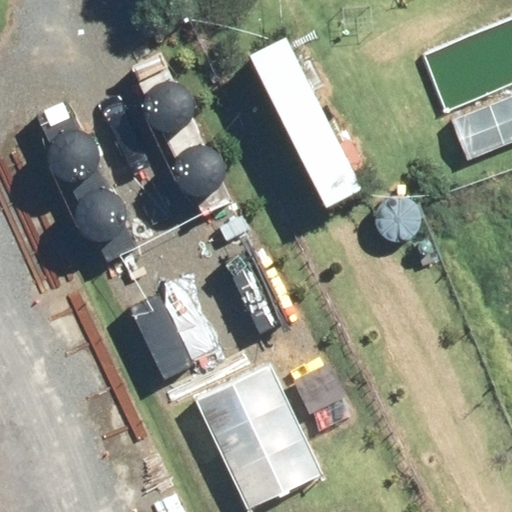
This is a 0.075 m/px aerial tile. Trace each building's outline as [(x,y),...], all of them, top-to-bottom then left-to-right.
[(198,256),(154,275),(184,343),(228,324),(198,256)] [(266,260),(235,279),(267,332),(298,313),(266,260)] [(65,290),(40,302),(126,478),(150,466),(65,290)] [(270,362),(190,399),(243,511),(322,474),(270,362)] [(0,400),(0,423),(9,419),(0,400)] [(43,511),(13,445),(0,451),(0,511),(43,511)] [(175,511),(159,474),(118,491),(126,511),(175,511)]
